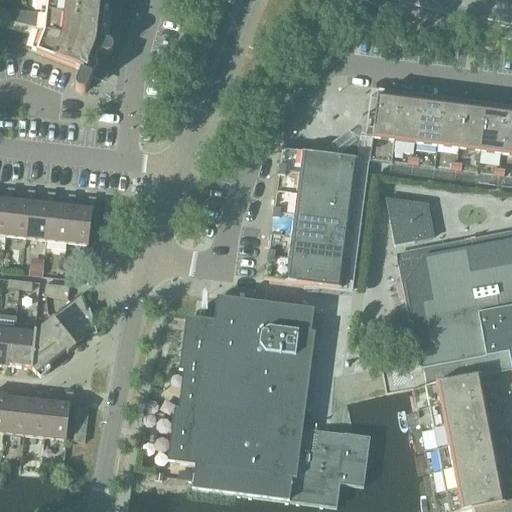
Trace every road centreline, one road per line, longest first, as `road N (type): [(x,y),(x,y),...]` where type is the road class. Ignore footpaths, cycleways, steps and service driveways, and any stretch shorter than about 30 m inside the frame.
road 1 (residential): [(155,255),(211,267),(227,256),(246,170),(264,136),(321,70),(340,60),(511,82)]
road 2 (unclassified): [(96,511),(139,291),(155,255)]
road 3 (residential): [(181,170),(0,145)]
road 4 (unclassified): [(181,170),(239,0)]
